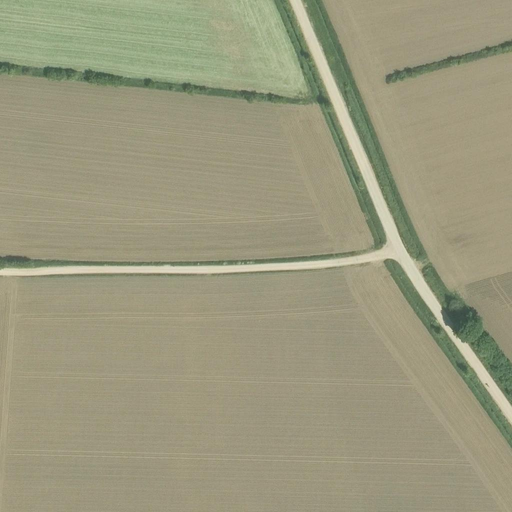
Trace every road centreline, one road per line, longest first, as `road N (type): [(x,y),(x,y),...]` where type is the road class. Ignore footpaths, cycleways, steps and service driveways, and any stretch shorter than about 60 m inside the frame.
road 1 (unclassified): [(511,410),(400,254),(297,0)]
road 2 (track): [(0,268),(236,269),(400,254)]
